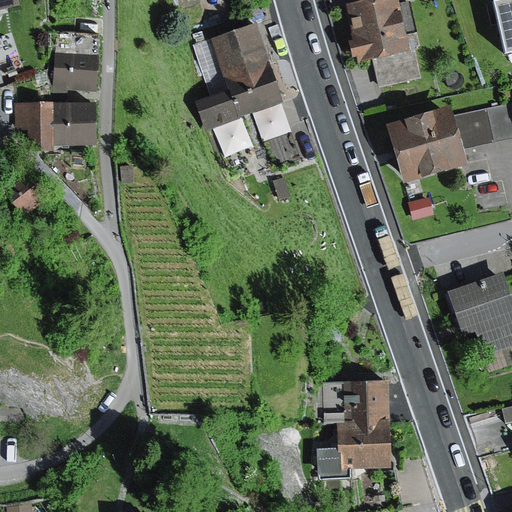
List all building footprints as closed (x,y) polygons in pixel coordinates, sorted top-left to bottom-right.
[(10,0),(0,0),(0,10),(12,8),(10,0)] [(392,0),(380,0),(342,8),(355,68),(374,63),(380,90),(421,82),(414,50),(404,52),(392,0)] [(511,48),(511,0),(500,0),(488,3),(499,51),(511,48)] [(251,27),(208,42),(235,117),(278,102),(251,27)] [(102,30),(61,28),(59,85),(100,87),(102,30)] [(97,99),(18,101),(19,125),(29,124),(29,145),(98,143),(97,99)] [(383,127),(402,186),(462,167),(442,107),(383,127)] [(293,133),(268,141),(277,171),(302,164),(293,133)] [(38,183),(9,175),(2,201),(31,209),(38,183)] [(511,309),(502,277),(444,294),(458,339),(476,333),(484,359),(511,350),(511,309)] [(384,383),(331,382),(331,428),(383,428),(384,383)] [(387,429),(334,429),(333,475),(386,475),(387,429)]
